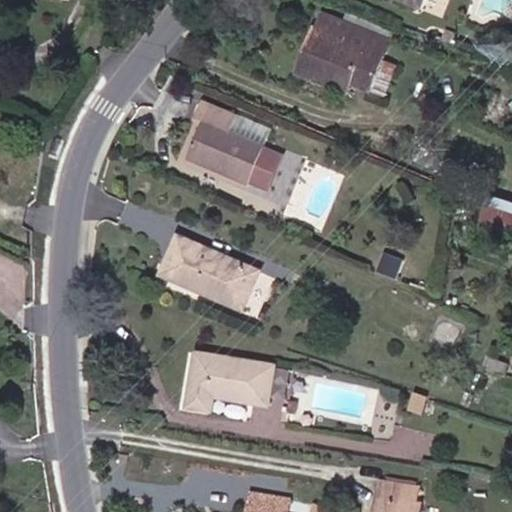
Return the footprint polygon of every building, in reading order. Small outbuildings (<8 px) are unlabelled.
[(316,59),(336,67),(355,18),(323,4),(316,21),(300,14),(306,0),(282,0),(261,54),(282,62),(288,48),(316,59)] [(282,62),(311,73),(316,59),(288,48),(282,62)] [(200,87),(169,70),(156,90),(167,96),(150,126),(208,156),(212,149),(227,156),(242,126),(193,100),(200,87)] [(235,105),(200,87),(193,100),(242,126),(227,156),(212,149),(208,156),(226,166),(248,124),(230,115),(235,105)] [(511,230),(511,202),(487,196),(481,223),(511,230)] [(207,282),(243,296),(254,263),(172,233),(156,274),(203,292),(207,282)] [(203,292),(239,306),(243,296),(207,282),(203,292)] [(219,394),(270,400),(275,364),(200,356),(193,409),(217,412),(219,394)] [(430,511),(432,505),(423,503),(426,485),(397,479),(390,511),(430,511)] [(298,511),(302,491),(258,486),(253,511),(298,511)]
